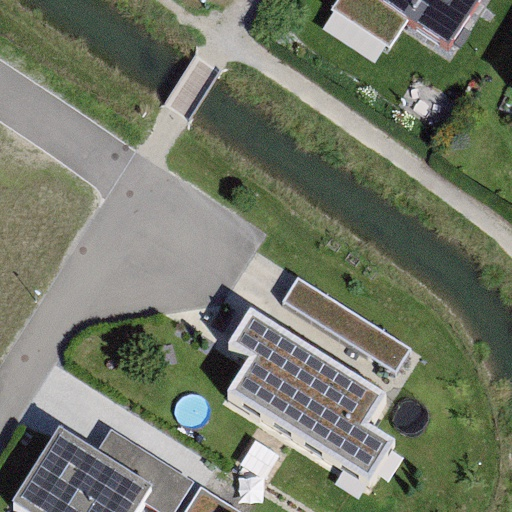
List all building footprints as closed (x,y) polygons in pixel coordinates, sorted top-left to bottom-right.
[(511,0),(381,0),(380,3),(484,67),(511,21),(511,0)] [(412,349),(299,277),(283,303),(396,374),(412,349)] [(388,401),(251,317),(230,351),(250,364),(228,400),(371,489),(397,447),(370,430),(388,401)] [(98,452),(61,428),(15,501),(32,511),(141,511),(147,504),(158,511),(178,511),(197,483),(112,430),(98,452)] [(243,511),(203,487),(187,511),(243,511)]
